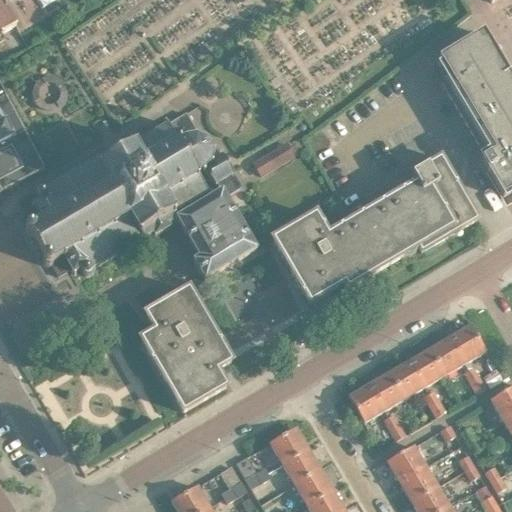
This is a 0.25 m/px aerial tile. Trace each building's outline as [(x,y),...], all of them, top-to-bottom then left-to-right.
[(0,33),(1,35),(15,26),(0,1),(0,33)] [(475,142),(485,159),(480,162),(502,199),(511,192),(511,86),(481,35),(437,62),(447,78),(439,83),(475,142)] [(0,192),(18,183),(44,170),(0,85),(0,87),(4,95),(0,97),(0,192)] [(71,277),(79,272),(79,274),(80,275),(81,276),(83,277),(84,277),(86,277),(87,277),(88,277),(90,276),(91,275),(92,274),(93,273),(93,272),(93,270),(152,235),(153,238),(168,229),(166,226),(174,221),(197,259),(192,262),(203,282),(255,251),(225,198),(241,189),(225,163),(218,151),(213,151),(207,141),(198,137),(185,115),(140,141),(136,135),(119,144),(118,142),(103,151),(104,153),(45,188),(44,187),(42,187),(41,187),(39,187),(38,188),(37,188),(36,189),(35,191),(34,192),(34,194),(34,195),(35,196),(35,198),(36,199),(29,203),(32,208),(19,215),(26,227),(23,228),(22,232),(24,236),(27,237),(29,239),(30,241),(28,243),(29,245),(30,245),(31,245),(32,244),(35,249),(37,253),(36,254),(36,255),(35,255),(37,258),(39,256),(40,258),(40,259),(41,261),(40,264),(42,268),(46,269),(49,267),(56,279),(68,272),(71,277)] [(260,177),(292,158),(284,145),(252,164),(260,177)] [(462,230),(476,221),(440,159),(411,176),(416,185),(327,237),(314,216),(272,241),(280,256),(286,252),(294,267),(288,270),(309,305),(344,285),(347,290),(361,281),(358,276),(372,267),(376,273),(403,257),(399,252),(414,243),(420,254),(447,238),(444,232),(459,224),(462,230)] [(199,323),(190,309),(196,305),(187,291),(144,316),(154,333),(139,341),(165,385),(170,382),(179,397),(173,400),(182,414),(225,389),(215,372),(230,364),(204,320),(199,323)] [(464,365),(484,354),(469,327),(449,339),(464,365)] [(444,377),(464,365),(449,339),(428,351),(444,377)] [(424,389),(444,377),(428,351),(408,362),(424,389)] [(403,401),(424,389),(408,362),(388,374),(403,401)] [(472,370),(467,373),(463,375),(469,385),(478,380),(472,370)] [(501,380),(508,377),(504,370),(498,374),(501,380)] [(383,413),(403,401),(388,374),(367,386),(383,413)] [(475,396),(484,391),(478,380),(469,385),(475,396)] [(363,425),(383,413),(367,386),(347,398),(363,425)] [(501,423),(511,416),(511,388),(489,402),(501,423)] [(423,399),(429,409),(438,404),(432,393),(423,399)] [(438,404),(429,409),(435,419),(444,414),(438,404)] [(511,416),(501,423),(511,440),(511,416)] [(392,417),(383,422),(389,432),(398,427),(392,417)] [(389,432),(395,443),(404,438),(398,427),(389,432)] [(445,442),(454,437),(448,427),(439,432),(445,442)] [(466,444),(474,439),(469,429),(460,434),(466,444)] [(294,430),(269,445),(277,459),(281,466),(306,451),(294,430)] [(472,454),(481,449),(474,439),(466,444),(472,454)] [(412,448),(386,464),(398,484),(424,468),(412,448)] [(306,451),(281,466),(282,467),(293,487),(318,472),(306,451)] [(457,462),(463,473),(472,467),(466,457),(457,462)] [(250,491),(259,485),(254,476),(256,476),(246,459),(235,466),(247,486),(250,491)] [(281,466),(277,459),(261,468),(263,471),(266,476),(282,467),(281,466)] [(463,473),(469,483),(478,478),(472,467),(463,473)] [(424,468),(398,484),(410,504),(436,489),(424,468)] [(239,485),(230,469),(219,475),(229,491),(230,490),(235,499),(245,494),(239,485)] [(490,485),(499,480),(493,469),(484,474),(490,485)] [(256,476),(254,476),(259,485),(269,480),(266,476),(263,471),(256,476)] [(331,493),(318,472),(293,487),(306,507),(331,493)] [(499,480),(490,485),(496,495),(505,490),(499,480)] [(170,503),(175,511),(202,511),(208,509),(195,488),(170,503)] [(414,511),(442,511),(448,509),(436,489),(410,504),(414,511)] [(226,505),(235,499),(230,490),(229,491),(221,496),(226,505)] [(341,511),(331,493),(306,507),(308,511),(341,511)] [(486,511),(488,511),(496,508),(490,497),(481,503),(486,511)]
